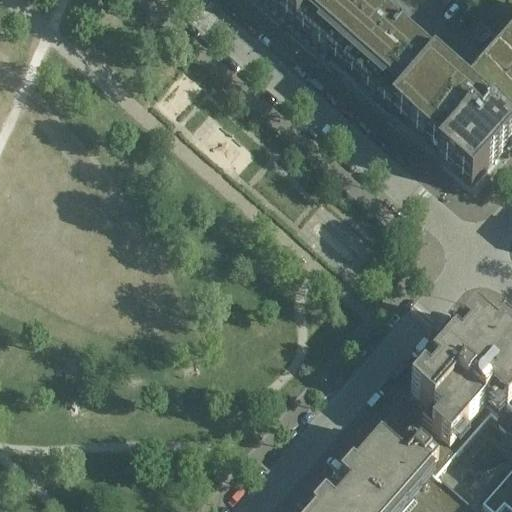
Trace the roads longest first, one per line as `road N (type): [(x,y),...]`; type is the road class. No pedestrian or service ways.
road 1 (residential): [(475,254),(185,0)]
road 2 (residential): [(249,511),(475,254)]
